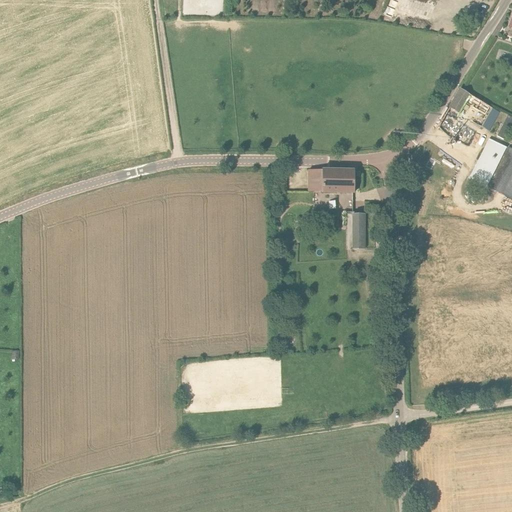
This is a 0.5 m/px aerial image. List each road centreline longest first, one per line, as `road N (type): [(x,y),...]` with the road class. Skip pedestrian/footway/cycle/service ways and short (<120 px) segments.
road 1 (track): [(511,401),(179,452),(68,481),(0,509)]
road 2 (tertiary): [(0,215),(171,162),(386,160)]
road 3 (tertiary): [(404,511),(386,160)]
road 4 (tertiary): [(386,160),(425,128),(505,0)]
